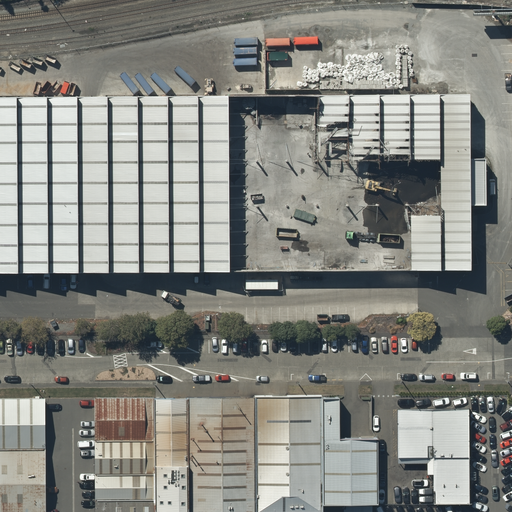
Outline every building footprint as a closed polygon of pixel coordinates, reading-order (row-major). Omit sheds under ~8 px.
[(466,93),(0,96),(0,276),(468,273),(467,208),(482,208),(482,158),(467,158),(466,93)] [(153,511),(153,401),(95,401),(95,511),(153,511)] [(185,511),(185,401),(153,401),(153,511),(185,511)] [(251,511),(251,401),(186,401),(186,511),(251,511)] [(319,511),(319,401),(253,401),(253,511),(319,511)] [(45,511),(47,402),(0,402),(0,511),(45,511)] [(339,403),(323,404),(323,509),(378,509),(378,443),(339,444),(339,403)] [(469,409),(397,409),(397,464),(427,464),(427,475),(434,475),(434,505),(470,504),(469,409)]
